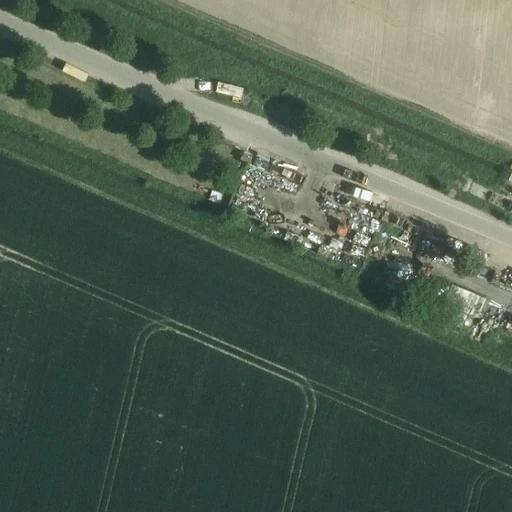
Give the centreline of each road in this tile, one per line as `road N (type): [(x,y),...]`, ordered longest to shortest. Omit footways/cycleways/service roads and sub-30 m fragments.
road 1 (unclassified): [(511,239),(0,23)]
road 2 (track): [(144,85),(254,100),(511,206)]
road 3 (track): [(511,150),(161,0)]
road 4 (track): [(44,0),(192,63),(242,97)]
